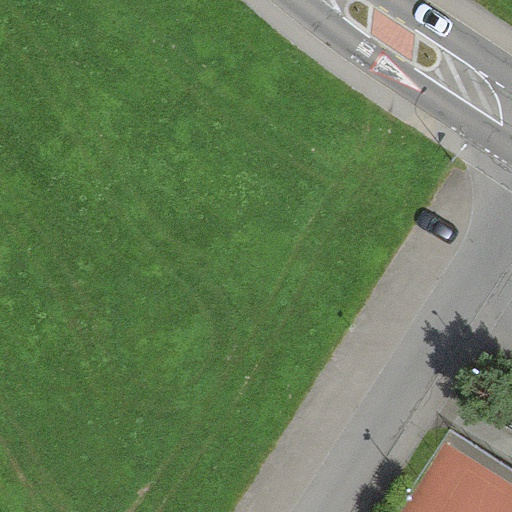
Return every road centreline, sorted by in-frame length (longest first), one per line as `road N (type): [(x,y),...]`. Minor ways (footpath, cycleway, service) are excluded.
road 1 (residential): [(511,190),(310,511)]
road 2 (primary): [(344,0),(511,110)]
